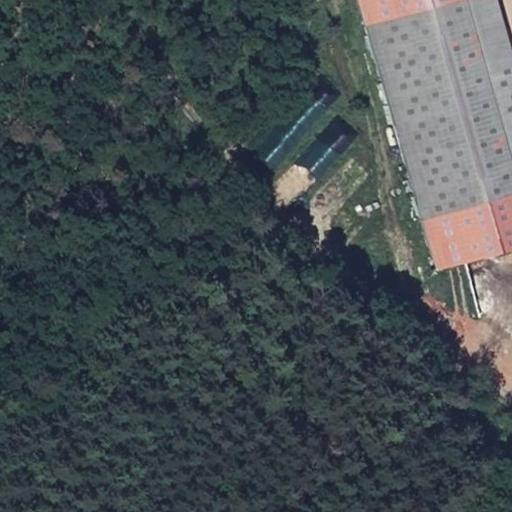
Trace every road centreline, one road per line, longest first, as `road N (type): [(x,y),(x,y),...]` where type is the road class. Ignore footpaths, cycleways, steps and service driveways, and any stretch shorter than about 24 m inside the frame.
road 1 (track): [(511,398),(428,333),(412,310),(347,21),(354,0)]
road 2 (track): [(92,0),(258,213),(340,278),(400,275)]
